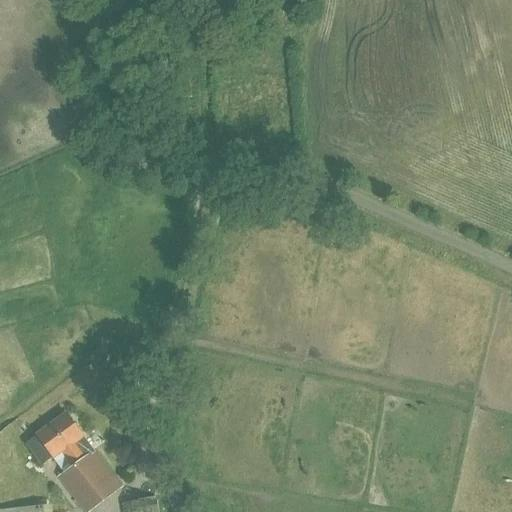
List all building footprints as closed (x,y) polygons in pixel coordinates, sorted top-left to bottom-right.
[(189,52),(153,58),(157,101),(194,98),(189,52)] [(126,383),(142,355),(104,334),(89,362),(126,383)] [(61,452),(83,436),(67,413),(37,435),(38,436),(27,443),(42,464),(53,457),(53,458),(61,452)] [(83,436),(61,452),(72,466),(59,477),(86,511),(89,511),(122,486),(94,450),(83,436)] [(158,511),(156,497),(123,503),(124,511),(158,511)]
